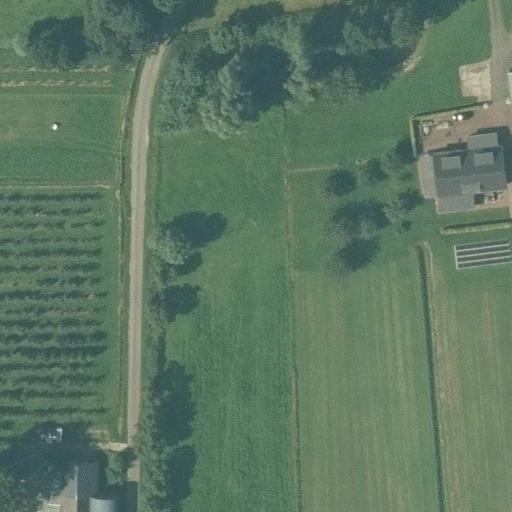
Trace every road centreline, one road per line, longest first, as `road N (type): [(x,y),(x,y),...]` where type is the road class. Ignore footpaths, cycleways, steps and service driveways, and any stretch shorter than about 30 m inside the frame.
road 1 (unclassified): [(133,511),(145,97),(158,45),(185,0)]
road 2 (unknown): [(481,0),(474,47),(440,93),(395,124),(139,212)]
